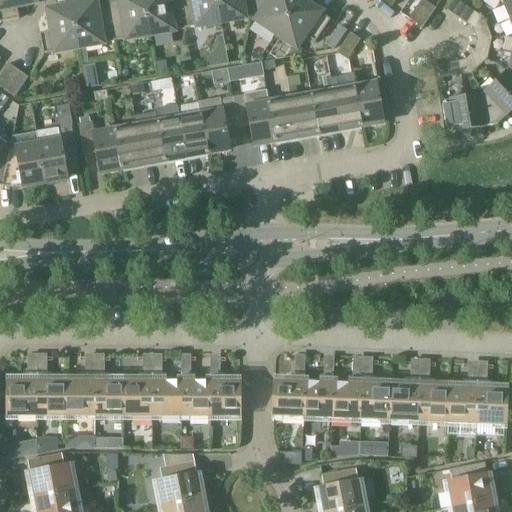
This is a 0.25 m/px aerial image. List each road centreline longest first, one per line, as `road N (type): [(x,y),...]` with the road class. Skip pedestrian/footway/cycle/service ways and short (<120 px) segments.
road 1 (residential): [(268,178),(410,155),(386,24),(351,0)]
road 2 (unclassified): [(0,216),(268,178)]
road 3 (tertiary): [(0,253),(262,248)]
road 4 (residential): [(0,337),(260,336)]
road 5 (residential): [(511,350),(260,336)]
road 6 (tertiary): [(262,248),(511,230)]
road 7 (residential): [(293,511),(293,491),(256,454),(260,336)]
